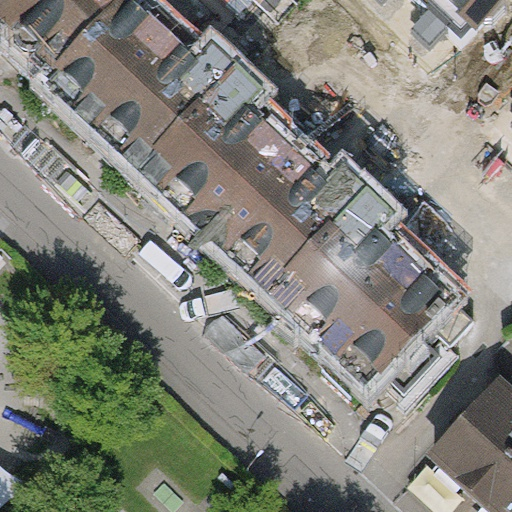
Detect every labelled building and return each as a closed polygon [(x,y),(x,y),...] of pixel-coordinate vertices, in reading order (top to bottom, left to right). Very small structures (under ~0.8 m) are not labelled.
[(130,0),(8,0),(0,9),(0,17),(16,33),(14,40),(15,48),(21,57),(29,60),(37,60),(42,58),(62,77),(68,70),(133,2),(130,0)] [(199,0),(251,50),(299,0),(199,0)] [(511,0),(362,0),(362,1),(384,22),(402,2),(428,25),(411,45),(435,67),(452,48),(464,59),(477,44),(484,50),(511,19),(511,0)] [(203,67),(133,2),(68,70),(62,77),(56,83),(45,95),(108,153),(140,184),(152,171),(159,164),(239,79),(214,55),(203,67)] [(265,103),(239,79),(159,164),(152,171),(140,184),(166,208),(207,246),(272,306),(283,295),(286,291),(370,202),(344,178),(333,191),(253,116),(265,103)] [(511,274),(511,147),(509,143),(450,182),(511,274)] [(355,384),(366,395),(378,382),(383,377),(407,399),(442,361),(419,340),(429,329),(453,351),(477,326),(383,238),(395,226),(370,202),(286,291),(283,295),(272,306),(304,337),(328,359),(341,371),(355,384)] [(511,511),(511,389),(510,392),(433,470),(476,511),(511,511)]
